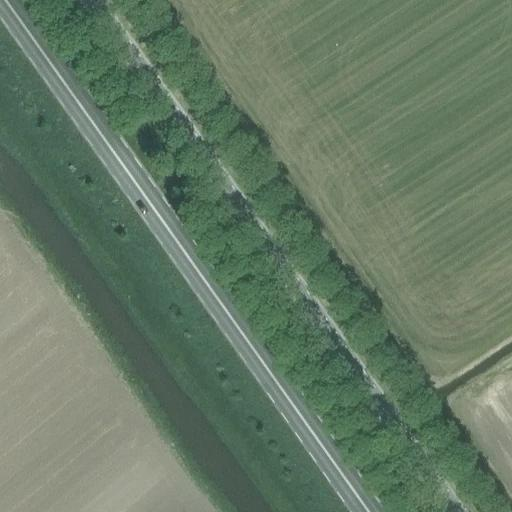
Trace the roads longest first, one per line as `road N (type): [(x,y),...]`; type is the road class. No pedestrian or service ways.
road 1 (primary): [(368,511),(3,0)]
road 2 (unclassified): [(454,511),(91,0)]
